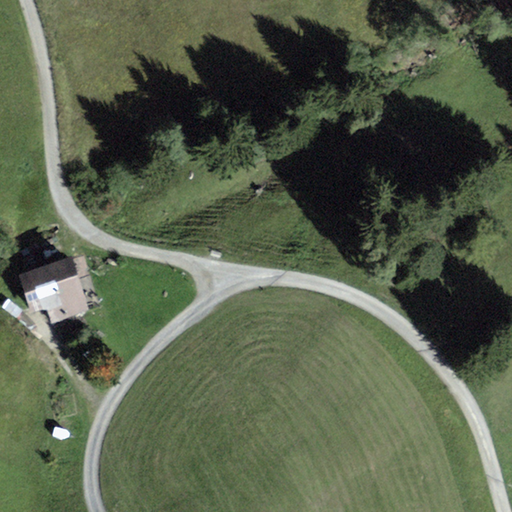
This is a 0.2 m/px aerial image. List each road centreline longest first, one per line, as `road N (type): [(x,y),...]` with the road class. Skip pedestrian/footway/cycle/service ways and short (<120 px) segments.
road 1 (track): [(246,277),(111,245),(60,206),(26,0)]
road 2 (track): [(246,277),(305,278),(374,302),(443,361),(481,426),(503,511)]
road 3 (track): [(96,511),(91,472),(103,414),(163,337),(246,277)]
